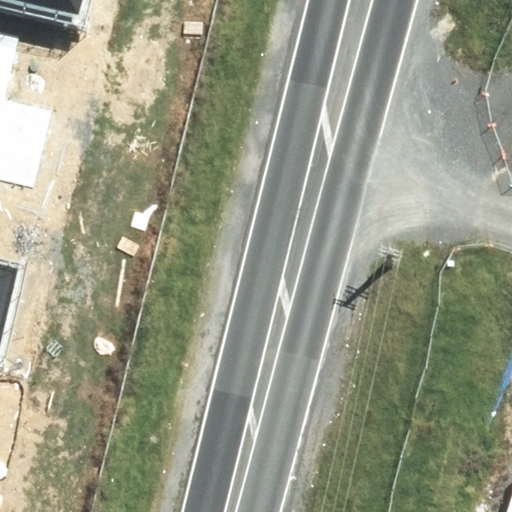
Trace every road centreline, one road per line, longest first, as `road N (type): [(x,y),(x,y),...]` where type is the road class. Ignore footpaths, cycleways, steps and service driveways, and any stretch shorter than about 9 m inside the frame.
road 1 (secondary): [(345,0),(217,511)]
road 2 (unknown): [(324,82),(511,131)]
